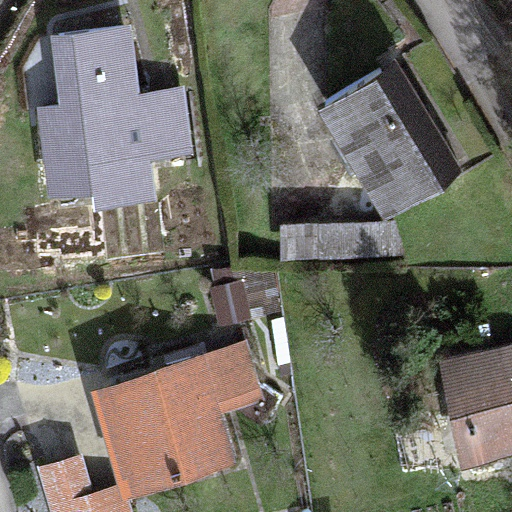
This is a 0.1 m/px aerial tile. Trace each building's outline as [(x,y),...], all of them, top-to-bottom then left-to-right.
[(123,15),(56,21),(62,91),(36,93),(44,183),(86,179),(87,191),(152,186),(149,148),(189,144),(183,79),(129,84),(123,15)] [(393,45),(317,88),(384,205),(460,161),(393,45)] [(396,212),(281,213),(281,249),(397,249),(396,212)] [(72,307),(22,310),(24,343),(74,341),(72,307)] [(511,326),(433,345),(458,453),(511,440),(511,326)] [(245,331),(96,371),(125,478),(235,448),(222,403),(261,392),(245,331)] [(78,445),(37,456),(52,511),(132,511),(122,472),(88,482),(78,445)]
